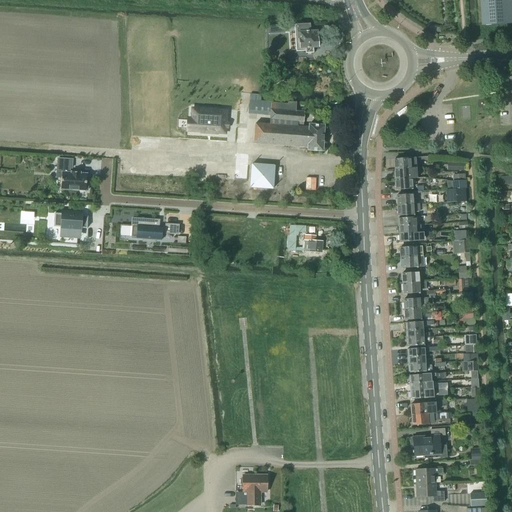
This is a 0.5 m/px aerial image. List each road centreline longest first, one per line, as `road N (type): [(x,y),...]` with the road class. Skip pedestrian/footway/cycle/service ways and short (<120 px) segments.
road 1 (secondary): [(383,511),(359,155)]
road 2 (track): [(310,336),(324,511)]
road 3 (track): [(254,461),(242,320)]
